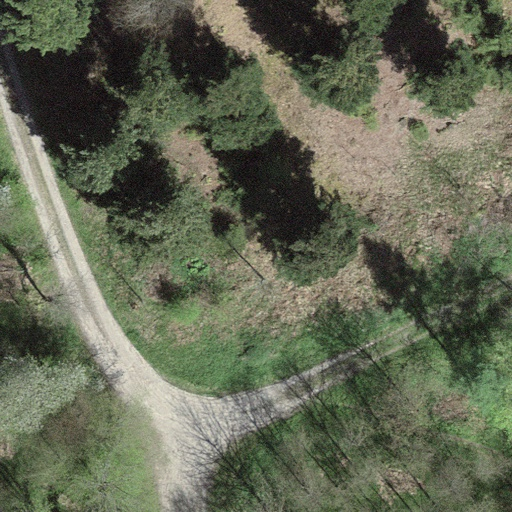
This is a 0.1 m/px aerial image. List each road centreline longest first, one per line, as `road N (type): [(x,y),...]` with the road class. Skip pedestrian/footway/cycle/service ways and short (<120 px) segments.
road 1 (track): [(0,35),(60,240),(133,382),(196,420)]
road 2 (track): [(329,375),(511,290)]
road 3 (track): [(196,420),(329,375)]
